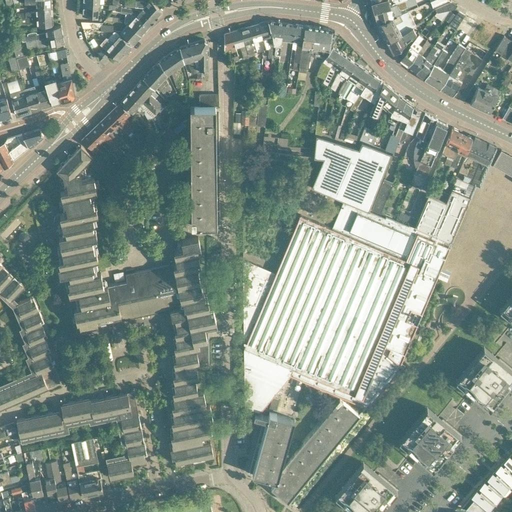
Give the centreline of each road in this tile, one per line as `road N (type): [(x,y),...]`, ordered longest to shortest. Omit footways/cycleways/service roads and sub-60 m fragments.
road 1 (residential): [(232,476),(224,137)]
road 2 (tertiary): [(511,137),(403,80),(348,19)]
